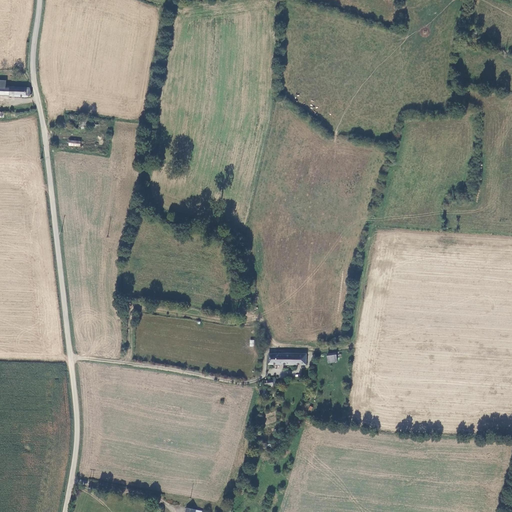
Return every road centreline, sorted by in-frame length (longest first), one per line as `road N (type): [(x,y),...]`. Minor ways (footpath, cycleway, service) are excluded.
road 1 (tertiary): [(64,511),(77,423),(36,105),(39,0)]
road 2 (track): [(70,355),(258,380)]
